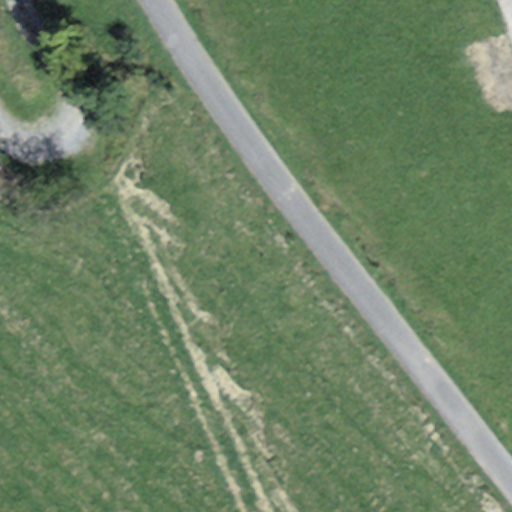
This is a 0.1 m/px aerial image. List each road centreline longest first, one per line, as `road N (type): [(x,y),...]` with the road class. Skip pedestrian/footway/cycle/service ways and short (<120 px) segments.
road 1 (unclassified): [(161,0),(306,217),(511,479)]
road 2 (track): [(0,120),(12,138),(48,150),(76,138),(81,116),(27,0)]
